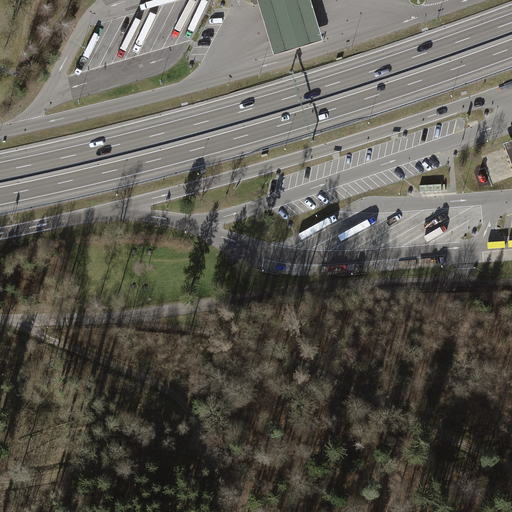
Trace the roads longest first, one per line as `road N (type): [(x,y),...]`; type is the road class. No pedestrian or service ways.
road 1 (motorway): [(511,22),(245,110),(0,171)]
road 2 (motorway): [(0,196),(237,138),(511,48)]
road 3 (track): [(115,317),(259,346),(511,462)]
road 4 (track): [(0,321),(176,396),(197,421),(219,511)]
road 5 (track): [(204,444),(0,484)]
